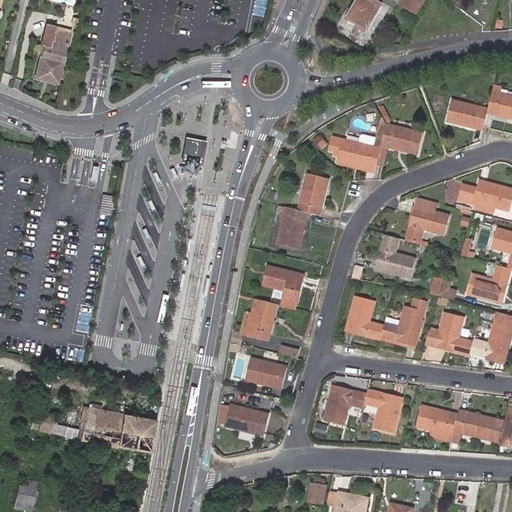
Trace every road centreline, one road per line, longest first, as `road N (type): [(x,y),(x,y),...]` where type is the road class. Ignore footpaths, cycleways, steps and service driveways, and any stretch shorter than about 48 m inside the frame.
road 1 (residential): [(511,153),(493,151),(379,197),(347,249),(318,358)]
road 2 (residential): [(292,462),(511,468)]
road 3 (secondary): [(205,360),(246,163)]
road 4 (residential): [(318,358),(511,384)]
road 5 (residential): [(335,85),(476,47),(511,46)]
road 6 (residential): [(163,93),(86,126),(0,99)]
road 7 (secondary): [(205,360),(169,511)]
